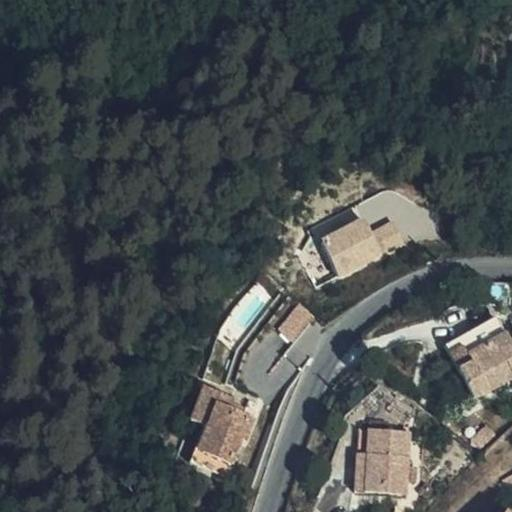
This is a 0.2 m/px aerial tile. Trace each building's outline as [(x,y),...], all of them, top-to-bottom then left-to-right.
[(335,231),(361,217),(356,206),(330,220),(335,231)] [(365,219),(323,240),(341,275),(404,243),(394,223),(372,234),(365,219)] [(314,293),(293,317),(304,327),(326,303),(314,293)] [(511,384),(511,343),(511,344),(498,318),(446,344),(474,398),(495,387),(493,382),(507,375),(511,384)] [(253,416),(261,393),(239,385),(243,375),(211,363),(199,397),(212,402),(199,438),(219,445),(223,434),(241,440),(250,415),(253,416)] [(365,469),(357,469),(355,493),(408,495),(411,429),(368,426),(365,469)] [(360,426),(357,469),(365,469),(368,426),(360,426)] [(241,440),(223,434),(219,445),(236,452),(241,440)]
